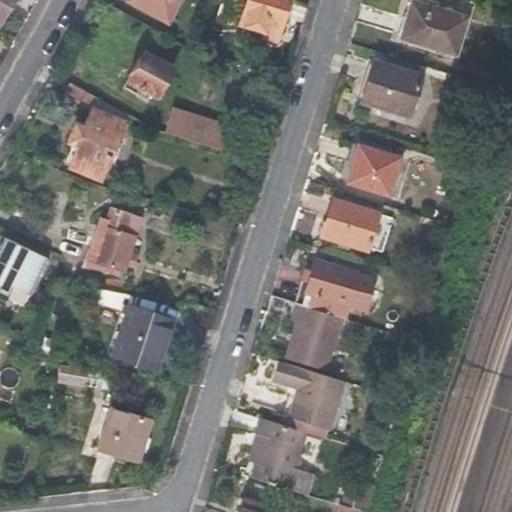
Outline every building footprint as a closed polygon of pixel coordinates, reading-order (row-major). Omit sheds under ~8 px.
[(0,0),(0,25),(13,0),(0,0)] [(127,0),(166,22),(177,0),(127,0)] [(285,0),(230,0),(224,20),(268,34),(269,30),(278,32),(288,1),(285,0)] [(466,18),(412,0),(411,0),(400,36),(455,54),(466,18)] [(276,40),(278,32),(269,30),(268,34),(267,37),(276,40)] [(144,50),(126,78),(155,95),(172,66),(144,50)] [(420,75),(373,60),(361,101),(407,115),(420,75)] [(90,107),(94,96),(52,72),(45,85),(87,110),(82,126),(73,122),(65,144),(76,147),(67,170),(99,182),(123,120),(90,107)] [(179,137),(185,113),(171,109),(164,133),(179,137)] [(179,137),(224,150),(230,126),(185,113),(179,137)] [(400,157),(356,144),(343,182),(388,196),(400,157)] [(393,216),(331,198),(319,236),(366,251),(367,248),(382,252),(393,216)] [(140,218),(109,207),(106,216),(99,214),(82,262),(121,275),(140,218)] [(227,235),(231,221),(206,215),(202,228),(227,235)] [(4,237),(0,244),(0,281),(25,294),(43,256),(4,237)] [(316,248),(313,259),(337,266),(341,255),(316,248)] [(337,266),(313,259),(312,259),(308,271),(300,268),(297,280),(304,282),(301,292),(302,292),(299,304),(336,315),(339,303),(363,311),(374,278),(337,266)] [(297,280),(290,302),(293,303),(299,304),(302,292),(301,292),(304,282),(297,280)] [(325,366),(340,317),(336,315),(299,304),(293,303),(287,318),(293,319),(282,354),(325,366)] [(127,305),(111,356),(155,371),(171,320),(127,305)] [(325,427),(340,379),(275,359),(269,379),(289,384),(296,387),(287,416),(324,427),(325,427)] [(83,385),(87,369),(59,363),(56,380),(83,385)] [(280,414),(287,416),(296,387),(289,384),(280,414)] [(109,407),(95,449),(138,463),(151,420),(109,407)] [(321,437),(324,427),(287,416),(284,425),(304,432),(321,437)] [(284,425),(257,417),(251,435),(261,438),(250,476),(288,488),(304,493),(312,496),(318,474),(294,467),(304,432),(284,425)] [(367,451),(358,479),(370,483),(378,454),(367,451)] [(358,479),(349,507),(361,511),(370,483),(358,479)] [(345,485),(340,504),(349,507),(355,488),(345,485)] [(241,496),(236,511),(262,511),(265,504),(241,496)]
